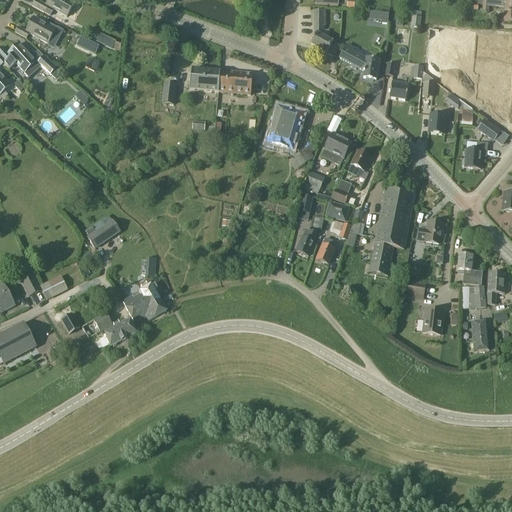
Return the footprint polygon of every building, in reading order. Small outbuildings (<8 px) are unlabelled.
[(67,0),(48,0),(46,6),(35,1),(32,7),(45,14),(50,17),(54,11),(66,18),(74,4),(67,0)] [(495,2),(495,7),(505,8),(511,8),(511,0),(501,0),(501,3),(495,2)] [(511,8),(505,8),(504,13),(500,13),(500,22),(511,22),(511,8)] [(339,47),(329,42),(329,31),(323,31),(323,27),(325,27),(325,11),(314,11),(314,34),(316,35),(310,46),(333,58),(339,47)] [(412,17),(411,28),(420,29),(421,18),(421,13),(413,12),(412,17)] [(48,45),(51,38),(54,40),(54,39),(57,40),(62,31),(49,24),(48,26),(41,22),(34,19),(26,33),(18,28),(15,34),(26,40),(29,35),(48,45)] [(96,43),(107,48),(112,50),(116,43),(109,40),(100,36),(96,43)] [(481,73),(478,98),(484,98),(483,110),(507,112),(511,77),(507,76),(508,62),(511,62),(511,57),(511,38),(482,36),(478,73),(481,73)] [(81,38),(77,46),(91,53),(95,55),(99,47),(95,45),(81,38)] [(2,48),(0,49),(0,56),(5,62),(3,64),(9,71),(16,65),(28,79),(40,68),(37,65),(37,64),(20,45),(8,55),(2,48)] [(340,60),(352,66),(350,68),(355,71),(356,68),(363,72),(363,74),(364,74),(363,79),(365,79),(365,81),(373,82),(373,81),(376,81),(379,62),(366,60),(366,61),(352,54),(354,50),(347,46),(340,60)] [(37,64),(37,65),(40,68),(49,76),(50,76),(55,80),(61,74),(56,69),(57,68),(45,57),(37,64)] [(387,64),(385,77),(393,78),(395,65),(387,64)] [(424,68),(415,67),(413,80),(422,81),(424,68)] [(218,94),(220,73),(191,70),(189,91),(218,94)] [(252,76),(220,73),(218,94),(250,97),(252,76)] [(0,95),(11,86),(0,74),(0,95)] [(25,88),(19,81),(14,86),(20,93),(25,88)] [(406,101),(409,85),(392,82),(389,99),(406,101)] [(423,83),(422,97),(433,98),(435,84),(423,83)] [(177,86),(166,84),(164,84),(161,105),(174,107),(177,86)] [(89,100),(81,92),(75,97),(84,106),(87,103),(89,100)] [(462,111),(462,116),(461,126),(472,127),(473,111),(459,100),(459,101),(458,111),(462,111)] [(293,152),(304,115),(277,107),(266,144),(293,152)] [(428,134),(444,135),(446,117),(430,116),(428,134)] [(484,121),(477,131),(493,143),(501,133),(484,121)] [(204,132),(205,124),(193,123),(192,131),(204,132)] [(332,135),(321,158),(330,163),(339,167),(351,145),(332,135)] [(466,150),(464,169),(480,170),(482,158),(486,158),(487,145),(477,144),(476,151),(466,150)] [(363,172),(370,159),(358,153),(351,166),(351,167),(348,174),(356,178),(360,171),(363,172)] [(298,154),(294,157),(295,159),(301,168),(306,164),(298,154)] [(310,173),(303,189),(303,190),(317,196),(324,179),(310,173)] [(385,189),(371,265),(369,274),(387,278),(393,249),(403,251),(414,195),(385,189)] [(332,200),(345,205),(348,197),(336,191),(332,200)] [(511,191),(511,194),(504,193),(502,212),(511,212),(511,191)] [(309,215),(312,199),(302,197),(298,212),(309,215)] [(345,223),(348,210),(330,205),(326,218),(345,223)] [(350,233),(357,235),(362,237),(364,226),(360,225),(363,213),(356,211),(352,224),(353,224),(350,233)] [(120,233),(112,222),(105,227),(87,239),(95,250),(120,233)] [(424,244),(439,246),(440,239),(443,238),(443,233),(442,231),(443,225),(428,222),(427,229),(424,231),(419,230),(417,242),(425,243),(424,244)] [(338,238),(346,241),(351,228),(342,225),(338,238)] [(96,233),(92,227),(85,232),(88,238),(96,233)] [(302,239),(296,253),(308,258),(314,243),(313,243),(316,235),(310,233),(306,231),(303,239),(302,239)] [(346,247),(353,249),(357,235),(350,233),(346,247)] [(325,240),(316,261),(328,266),(335,251),(329,249),(331,243),(325,240)] [(482,280),(481,280),(482,273),(471,272),(472,258),(459,257),(457,271),(463,272),(463,279),(462,286),(469,287),(481,288),(482,280)] [(155,278),(155,259),(146,258),(145,278),(155,278)] [(417,279),(419,267),(408,265),(406,277),(417,279)] [(488,274),(487,294),(487,306),(496,307),(496,295),(504,295),(505,275),(488,274)] [(41,292),(33,276),(21,283),(29,298),(41,292)] [(47,301),(67,291),(61,277),(40,288),(47,301)] [(406,283),(404,293),(423,297),(425,286),(406,283)] [(150,308),(160,301),(151,286),(122,303),(129,314),(131,313),(132,315),(139,310),(141,314),(150,308)] [(0,289),(0,313),(14,306),(4,287),(0,289)] [(462,289),(461,311),(468,311),(486,310),(484,288),(469,289),(462,289)] [(166,312),(160,301),(150,308),(141,314),(139,310),(132,315),(131,313),(129,314),(135,325),(146,318),(149,322),(166,312)] [(440,336),(443,313),(426,311),(423,334),(440,336)] [(493,316),(495,325),(508,322),(506,313),(493,316)] [(93,321),(101,334),(113,327),(105,314),(93,321)] [(80,330),(72,315),(60,322),(69,336),(80,330)] [(450,316),(450,327),(458,327),(458,316),(450,316)] [(111,348),(137,335),(131,323),(105,336),(111,348)] [(474,353),(489,352),(486,323),(471,325),(474,353)] [(0,365),(3,364),(4,365),(36,348),(23,324),(0,336),(0,365)]
